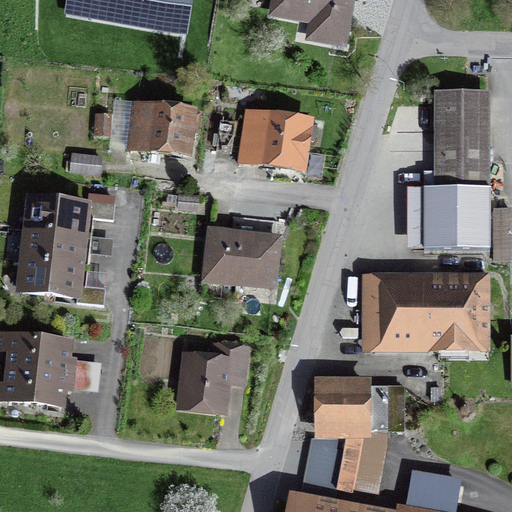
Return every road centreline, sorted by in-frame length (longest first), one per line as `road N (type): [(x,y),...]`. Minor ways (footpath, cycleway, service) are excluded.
road 1 (unclassified): [(268,464),(395,41)]
road 2 (residential): [(0,435),(268,464)]
